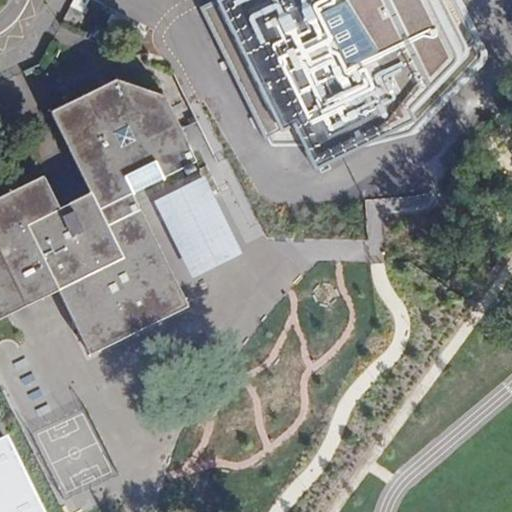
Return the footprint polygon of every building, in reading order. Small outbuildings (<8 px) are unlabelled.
[(76,0),(73,6),(85,13),(88,6),(86,4),(87,0),(76,0)] [(406,126),(399,114),(454,57),(422,0),(219,0),(203,8),(269,147),(287,144),(306,176),(406,126)] [(81,20),(85,13),(73,6),(64,22),(73,26),(78,18),(81,20)] [(197,160),(166,94),(117,77),(52,110),(90,192),(61,206),(44,174),(0,195),(0,316),(60,288),(91,353),(188,306),(133,191),(197,160)] [(0,511),(37,511),(0,432),(0,511)]
